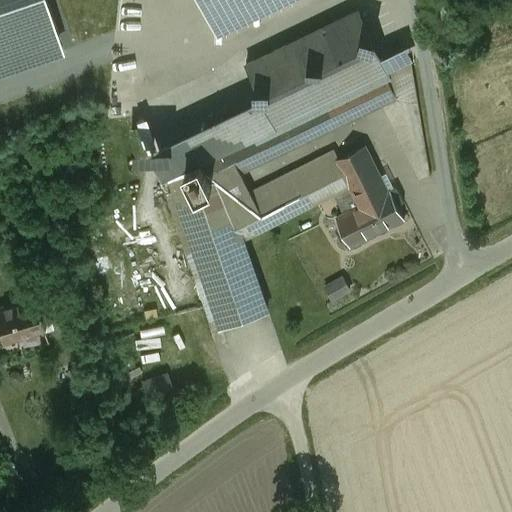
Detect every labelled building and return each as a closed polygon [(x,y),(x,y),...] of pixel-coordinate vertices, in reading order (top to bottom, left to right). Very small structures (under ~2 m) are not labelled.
[(44,0),(0,0),(0,73),(62,53),(44,0)] [(204,0),(212,16),(247,0),(204,0)] [(357,10),(247,63),(262,95),(276,125),(386,73),(387,72),(357,10)] [(405,45),(383,55),(390,68),(411,57),(405,45)] [(387,72),(386,73),(397,97),(398,98),(418,102),(411,61),(387,72)] [(187,169),(198,192),(228,178),(397,97),(386,73),(276,125),(187,169)] [(262,95),(149,150),(164,179),(170,177),(187,169),(276,125),(262,95)] [(387,191),(365,146),(339,159),(352,184),(361,203),(345,212),(337,216),(351,245),(380,230),(380,231),(393,224),(405,218),(398,204),(404,201),(396,186),(387,191)] [(335,149),(238,198),(255,233),(336,192),(352,184),(339,159),(335,149)] [(228,178),(198,192),(187,169),(170,177),(187,229),(236,213),(244,237),(244,238),(255,233),(238,198),(228,178)] [(352,184),(336,192),(345,212),(361,203),(352,184)] [(236,213),(187,229),(220,325),(268,309),(244,238),(244,237),(236,213)] [(327,284),(337,300),(358,288),(348,271),(327,284)] [(35,294),(0,304),(0,337),(2,343),(44,329),(39,312),(40,312),(35,294)] [(0,482),(0,511),(20,511),(6,480),(0,482)]
